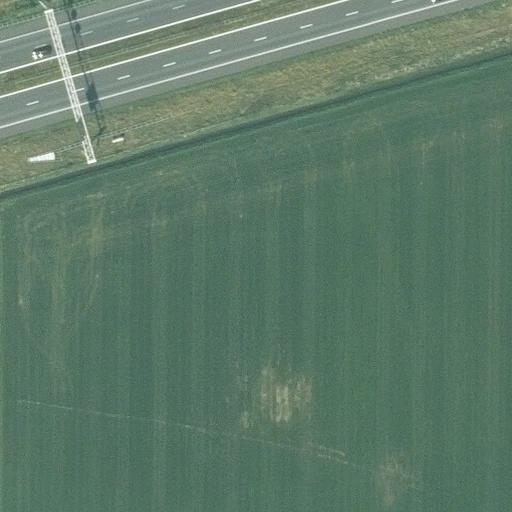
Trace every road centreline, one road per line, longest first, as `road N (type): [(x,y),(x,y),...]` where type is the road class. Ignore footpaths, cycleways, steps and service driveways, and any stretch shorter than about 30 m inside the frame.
road 1 (motorway): [(0,115),(403,0)]
road 2 (motorway): [(206,0),(0,60)]
